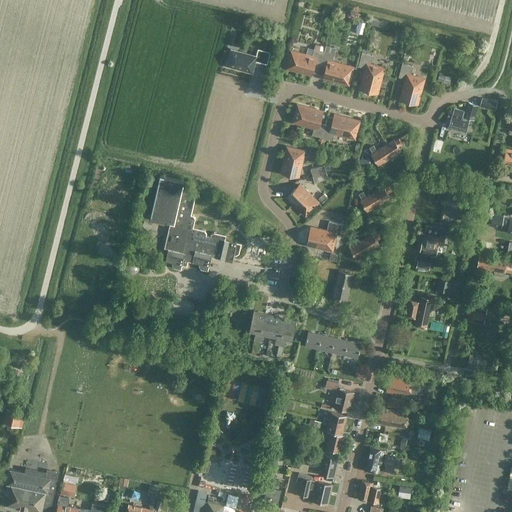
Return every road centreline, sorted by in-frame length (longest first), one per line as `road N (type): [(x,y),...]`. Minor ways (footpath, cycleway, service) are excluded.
road 1 (residential): [(382,332),(280,293),(291,230),(262,183),(287,86),(428,122)]
road 2 (residential): [(377,357),(446,370),(505,104),(487,91)]
road 3 (residential): [(382,332),(428,122)]
road 4 (residential): [(341,511),(377,357)]
